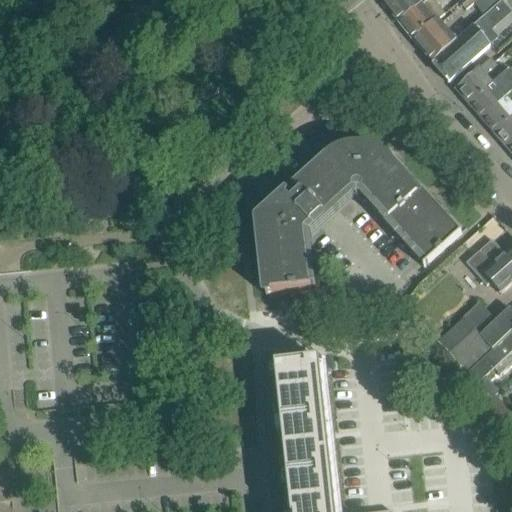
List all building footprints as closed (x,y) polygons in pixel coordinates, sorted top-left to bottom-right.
[(380,0),(399,24),(422,5),(421,3),(424,0),(380,0)] [(412,41),(438,20),(444,15),(432,0),(428,0),(422,5),(399,24),(412,41)] [(462,0),(459,3),(467,12),(481,0),(483,0),(492,10),(503,0),(462,0)] [(501,4),(457,42),(432,64),(449,84),(464,71),(490,46),(483,37),(509,14),(501,4)] [(432,64),(457,42),(438,20),(412,41),(432,64)] [(469,107),(506,75),(502,71),(491,59),(470,78),(455,92),(469,107)] [(481,121),(506,100),(511,94),(511,69),(506,75),(469,107),(481,121)] [(494,136),(511,119),(511,106),(506,100),(481,121),(494,136)] [(506,150),(511,144),(511,119),(494,136),(506,150)] [(391,166),(390,165),(384,159),(376,155),(368,152),(360,150),(351,151),(343,153),(335,157),(328,162),(327,163),(320,170),(316,165),(314,167),(314,168),(307,175),(306,174),(293,186),(297,191),(286,200),(282,195),(269,208),(273,212),(258,225),(266,297),(311,292),(305,236),(313,229),(312,228),(317,223),(322,219),(323,220),(353,192),(353,188),(356,185),(360,186),(363,188),(362,193),(428,265),(462,235),(449,222),(446,225),(439,217),(442,214),(441,212),(437,215),(430,208),(434,204),(411,179),(407,182),(400,175),(404,171),(402,169),(397,174),(391,166)] [(502,295),(511,285),(511,250),(484,276),(481,272),(476,276),(486,287),(491,283),(502,295)] [(467,376),(511,334),(511,311),(510,310),(480,337),(464,319),(437,343),(460,369),(467,376)] [(470,394),(511,354),(511,334),(467,376),(460,383),(470,394)] [(336,511),(320,364),(275,369),(276,372),(278,372),(279,383),(277,384),(280,412),(283,412),(284,423),(281,424),(282,427),(284,427),(285,438),(283,438),(286,467),(289,467),(290,478),(287,478),(288,482),(290,482),(291,493),(289,493),(290,511),(336,511)] [(511,413),(497,398),(495,400),(485,409),(501,426),(511,416),(511,413)] [(511,416),(501,426),(511,437),(511,416)]
